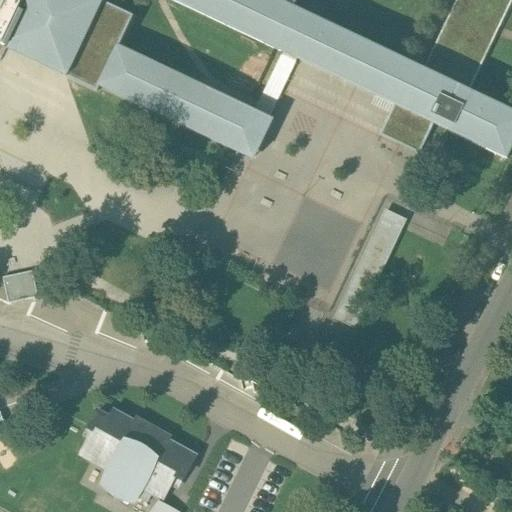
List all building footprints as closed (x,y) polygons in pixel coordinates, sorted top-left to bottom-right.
[(0,0),(0,45),(6,48),(6,49),(98,92),(100,87),(254,160),(273,120),(120,47),(134,17),(98,0),(0,0)] [(307,0),(301,12),(275,0),(171,0),(394,106),(434,124),(507,159),(511,149),(511,112),(469,92),(423,70),(319,21),(329,0),(307,0)] [(511,0),(456,0),(423,70),(469,92),(511,0)] [(434,124),(394,106),(380,136),(420,155),(434,124)] [(382,217),(334,319),(355,329),(403,228),(382,217)] [(32,272),(3,278),(8,303),(37,297),(32,272)] [(169,438),(137,420),(135,424),(123,417),(121,421),(112,415),(110,419),(97,412),(89,427),(95,430),(83,451),(94,457),(92,460),(111,471),(105,480),(136,496),(141,487),(152,494),(154,490),(165,496),(176,475),(183,479),(194,460),(176,451),(178,447),(167,441),(169,438)]
